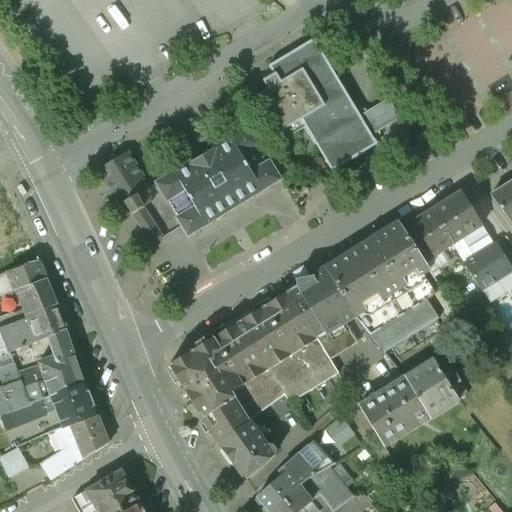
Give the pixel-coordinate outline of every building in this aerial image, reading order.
[(315,41),(272,67),(277,76),(266,83),(271,92),(260,98),(281,133),(304,120),(334,171),(377,145),(372,136),(400,119),(389,101),(361,118),(315,41)] [(248,127),(154,183),(165,201),(167,200),(178,218),(176,219),(187,237),(280,181),(269,163),(267,164),(257,147),(259,146),(248,127)] [(149,189),(127,152),(97,171),(120,207),(126,204),(151,244),(161,238),(142,207),(151,201),(145,192),(149,189)] [(511,183),(491,196),(511,223),(511,224),(511,183)] [(460,192),(431,211),(452,246),(463,239),(483,226),(460,192)] [(431,211),(402,229),(424,263),(452,246),(431,211)] [(399,223),(324,270),(338,291),(336,292),(355,316),(384,353),(421,330),(439,319),(426,299),(414,280),(429,271),(402,229),(399,223)] [(495,245),(475,257),(463,239),(452,246),(479,290),(509,272),(509,271),(511,268),(511,246),(505,237),(495,245)] [(0,277),(0,297),(17,291),(47,281),(39,262),(14,271),(13,271),(7,273),(7,275),(0,277)] [(338,291),(324,270),(312,277),(344,323),(355,316),(336,292),(338,291)] [(344,323),(312,277),(288,292),(317,339),(318,342),(344,323)] [(47,281),(17,291),(24,311),(26,316),(56,305),(47,281)] [(466,327),(442,289),(426,299),(439,319),(421,330),(432,348),(466,327)] [(288,292),(238,323),(267,370),(317,339),(288,292)] [(57,308),(27,319),(26,316),(24,311),(15,315),(18,322),(5,327),(0,328),(0,356),(10,353),(48,338),(66,332),(57,308)] [(15,315),(2,320),(5,327),(18,322),(15,315)] [(238,323),(189,354),(222,405),(235,397),(232,392),(267,370),(238,323)] [(344,323),(318,342),(330,362),(358,343),(344,323)] [(66,332),(48,338),(55,357),(38,363),(39,367),(50,398),(51,397),(85,384),(66,332)] [(267,370),(232,392),(235,397),(250,421),(283,396),(290,403),(338,374),(330,362),(318,342),(317,339),(267,370)] [(0,369),(14,364),(10,353),(0,356),(0,369)] [(250,421),(235,397),(222,405),(189,354),(179,360),(176,379),(218,444),(250,421)] [(443,376),(433,360),(405,378),(430,418),(458,401),(451,389),(461,383),(453,370),(443,376)] [(14,364),(0,369),(0,416),(1,416),(50,398),(39,367),(35,369),(37,375),(21,381),(18,375),(14,364)] [(35,369),(18,375),(21,381),(37,375),(35,369)] [(430,418),(405,378),(358,407),(383,448),(430,418)] [(85,384),(51,397),(56,410),(63,429),(97,416),(85,384)] [(50,398),(1,416),(6,430),(56,410),(51,397),(50,398)] [(63,429),(54,432),(62,452),(71,447),(81,462),(108,445),(97,416),(63,429)] [(343,444),(358,432),(345,416),(330,428),(343,444)] [(268,444),(250,421),(218,444),(216,445),(228,462),(242,480),(276,454),(277,449),(274,445),(268,444)] [(284,473),(256,497),(266,511),(270,511),(284,501),(287,504),(302,491),(299,487),(307,480),(308,480),(326,470),(335,464),(313,440),(281,469),(284,473)] [(62,452),(41,466),(51,482),(81,462),(71,447),(62,452)] [(17,450),(0,458),(0,464),(7,479),(28,469),(17,450)] [(302,491),(287,504),(284,501),(270,511),(298,511),(311,501),(311,502),(319,496),(331,511),(334,511),(350,500),(326,470),(308,480),(307,480),(299,487),(302,491)] [(121,472),(71,501),(78,511),(127,511),(140,504),(121,472)] [(362,495),(356,500),(359,504),(366,500),(362,495)] [(312,511),(316,508),(311,502),(311,501),(298,511),(312,511)]
